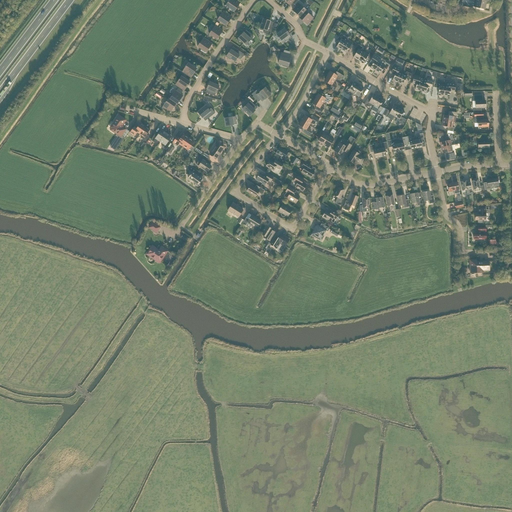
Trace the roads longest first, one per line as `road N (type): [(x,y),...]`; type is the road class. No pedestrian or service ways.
road 1 (residential): [(326,172),(292,229),(233,191),(277,135)]
road 2 (residential): [(255,0),(190,96),(181,124)]
road 3 (residential): [(326,53),(432,112)]
